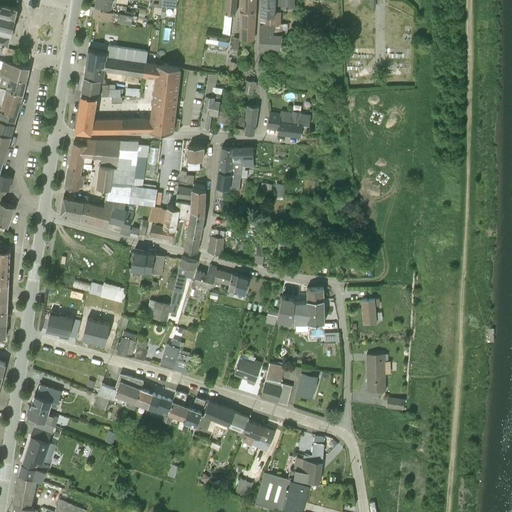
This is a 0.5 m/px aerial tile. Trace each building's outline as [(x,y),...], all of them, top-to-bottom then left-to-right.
[(0,0),(0,38),(9,41),(11,32),(14,22),(16,14),(18,4),(0,0)] [(115,7),(120,8),(125,9),(127,2),(118,0),(112,0),(111,7),(115,8),(115,7)] [(162,0),(161,8),(166,9),(166,3),(176,4),(176,3),(177,3),(177,0),(162,0)] [(225,0),(225,11),(231,10),(236,10),(236,0),(225,0)] [(240,33),(240,35),(254,36),(256,8),(255,0),(240,0),(240,7),(240,21),(240,33)] [(275,12),(275,8),(276,1),(275,0),(261,0),(260,11),(275,12)] [(102,4),(95,3),(93,12),(103,14),(108,15),(113,15),(118,16),(120,8),(115,7),(115,8),(111,7),(102,5),(102,4)] [(138,12),(144,13),(146,5),(140,4),(138,12)] [(120,8),(118,16),(131,20),(136,21),(138,12),(133,11),(120,8)] [(274,29),(282,30),(287,30),(288,20),(281,20),(281,8),(275,8),(275,12),(260,11),(260,20),(275,21),(274,29)] [(138,12),(136,21),(138,20),(139,18),(139,16),(141,16),(141,18),(143,19),(143,21),(146,22),(147,22),(146,24),(152,25),(152,20),(147,19),(147,17),(147,14),(144,13),(138,12)] [(260,20),(259,47),(281,48),(281,46),(280,46),(282,30),(274,29),(275,21),(260,20)] [(207,34),(206,39),(228,43),(228,38),(207,34)] [(108,49),(107,52),(146,58),(147,47),(108,41),(107,49),(108,49)] [(84,72),(101,76),(104,76),(105,66),(107,52),(108,49),(107,49),(88,46),(84,72)] [(107,52),(105,66),(143,72),(146,58),(107,52)] [(3,57),(0,69),(10,72),(9,73),(26,77),(30,63),(3,57)] [(230,57),(229,65),(233,66),(233,65),(236,65),(237,60),(235,59),(235,58),(230,57)] [(123,117),(123,129),(129,129),(150,128),(173,128),(175,114),(181,64),(157,60),(146,58),(143,72),(155,74),(151,114),(122,115),(123,117)] [(0,69),(0,83),(6,85),(9,73),(10,72),(0,69)] [(205,91),(211,92),(213,81),(216,81),(217,70),(209,69),(205,91)] [(81,89),(98,92),(101,76),(84,72),(81,89)] [(6,85),(23,90),(26,77),(9,73),(6,85)] [(245,75),(243,88),(253,90),(254,84),(256,85),(257,79),(255,78),(255,77),(245,75)] [(101,76),(98,92),(106,92),(108,92),(120,92),(121,90),(123,90),(123,86),(115,86),(115,81),(109,81),(105,80),(106,76),(104,76),(101,76)] [(211,92),(215,93),(215,89),(221,90),(222,84),(216,81),(213,81),(211,92)] [(126,83),(125,92),(140,93),(141,84),(126,83)] [(6,85),(0,106),(17,111),(23,90),(6,85)] [(272,85),(271,93),(281,94),(282,86),(272,85)] [(98,92),(81,89),(75,127),(91,128),(92,127),(96,103),(98,92)] [(211,92),(205,91),(200,124),(209,125),(212,110),(217,111),(218,106),(220,96),(215,95),(215,93),(211,92)] [(245,112),(244,129),(254,130),(258,103),(247,101),(245,112)] [(96,103),(92,127),(92,128),(111,128),(116,128),(123,129),(123,117),(98,117),(100,104),(96,103)] [(0,105),(0,114),(15,119),(17,111),(0,106),(0,105)] [(218,106),(217,111),(217,118),(229,120),(231,108),(218,106)] [(302,121),(309,121),(311,111),(301,109),(301,108),(292,107),(292,108),(281,106),(280,109),(270,107),(267,124),(278,126),(277,130),(290,131),(300,133),(302,124),(302,121)] [(244,129),(245,112),(237,111),(235,122),(236,122),(236,128),(244,129)] [(0,127),(11,131),(15,119),(0,114),(0,127)] [(0,154),(4,156),(11,131),(0,127),(0,154)] [(84,158),(114,163),(124,164),(125,164),(125,163),(127,164),(127,156),(127,151),(137,151),(138,151),(140,140),(140,137),(86,136),(85,140),(87,140),(84,158)] [(68,165),(86,169),(91,169),(98,171),(96,184),(111,186),(114,163),(84,158),(87,140),(85,140),(73,138),(68,162),(68,165)] [(137,151),(136,156),(135,165),(136,165),(133,181),(155,184),(156,181),(152,181),(144,179),(143,179),(147,152),(148,146),(148,141),(140,140),(138,151),(137,151)] [(187,156),(202,155),(204,155),(205,142),(188,143),(187,151),(187,156)] [(218,183),(229,184),(230,184),(231,172),(232,169),(233,159),(236,160),(242,160),(243,163),(254,163),(253,142),(233,142),(233,143),(222,143),(217,183),(218,183)] [(187,156),(187,151),(183,151),(183,163),(188,163),(188,164),(202,163),(202,155),(187,156)] [(114,163),(111,186),(121,187),(124,164),(114,163)] [(125,164),(124,164),(121,187),(120,188),(119,196),(127,197),(129,198),(132,181),(133,181),(136,165),(135,165),(127,164),(125,163),(125,164)] [(86,169),(68,165),(65,182),(79,185),(80,182),(83,183),(83,182),(84,177),(85,172),(86,169)] [(0,169),(0,184),(8,187),(9,187),(13,173),(0,169)] [(192,183),(192,184),(204,186),(205,182),(193,179),(194,171),(187,170),(187,171),(180,169),(179,177),(178,181),(192,183)] [(275,189),(283,191),(284,191),(285,180),(276,180),(275,189)] [(132,181),(129,198),(152,201),(155,201),(156,195),(157,191),(157,184),(155,184),(133,181),(132,181)] [(176,196),(191,198),(192,184),(192,183),(178,181),(177,192),(176,196)] [(229,184),(218,183),(216,192),(228,194),(229,184)] [(371,183),(358,183),(359,209),(372,208),(371,183)] [(191,198),(191,206),(205,208),(206,186),(204,186),(192,184),(191,198)] [(81,215),(84,197),(64,193),(60,210),(81,215)] [(112,204),(109,217),(130,223),(134,207),(127,205),(125,204),(127,197),(119,196),(106,193),(104,202),(112,204)] [(180,204),(178,212),(182,213),(189,215),(191,206),(191,198),(176,196),(175,203),(180,204)] [(84,197),(81,215),(108,222),(109,217),(112,204),(104,202),(84,197)] [(0,219),(6,222),(8,222),(15,203),(0,198),(0,219)] [(152,201),(149,216),(158,218),(162,204),(155,201),(152,201)] [(180,204),(175,203),(167,202),(166,206),(165,212),(164,214),(163,222),(152,220),(150,232),(172,235),(173,224),(176,225),(178,212),(180,204)] [(162,204),(158,218),(163,218),(164,214),(165,212),(166,206),(162,204)] [(191,206),(189,215),(187,229),(201,232),(205,208),(191,206)] [(131,226),(130,232),(144,235),(148,217),(142,215),(140,223),(132,221),(131,226)] [(130,232),(131,226),(121,223),(119,229),(130,232)] [(201,232),(187,229),(184,245),(198,248),(201,232)] [(225,233),(210,230),(209,230),(207,246),(208,247),(223,251),(226,233),(225,233)] [(279,233),(274,254),(281,256),(284,245),(286,245),(288,235),(279,233)] [(257,240),(255,258),(263,260),(265,242),(257,240)] [(0,278),(9,279),(10,247),(0,245),(0,278)] [(131,264),(134,264),(152,268),(155,249),(147,248),(134,245),(131,264)] [(155,249),(152,268),(162,269),(165,251),(155,249)] [(180,261),(195,265),(197,257),(182,252),(180,261)] [(170,299),(169,307),(177,308),(179,300),(182,287),(187,272),(192,273),(195,265),(180,261),(179,263),(176,274),(174,285),(170,299)] [(229,281),(232,269),(216,265),(216,263),(210,261),(206,269),(197,266),(194,278),(211,283),(213,277),(229,281)] [(232,269),(229,281),(228,285),(228,286),(233,287),(242,290),(245,290),(249,274),(238,271),(232,269)] [(167,284),(174,285),(176,274),(170,273),(167,284)] [(74,274),(72,283),(89,288),(125,297),(126,284),(104,278),(103,281),(92,278),(91,279),(74,274)] [(0,305),(8,307),(9,279),(0,278),(0,305)] [(307,284),(307,288),(307,296),(324,295),(324,284),(307,284)] [(278,309),(277,314),(277,316),(297,319),(307,319),(306,297),(295,297),(295,296),(293,292),(282,291),(278,309)] [(169,307),(170,299),(155,296),(150,295),(147,306),(153,308),(152,313),(167,316),(169,307)] [(306,297),(307,319),(325,318),(324,295),(307,296),(306,296),(306,297)] [(375,303),(374,296),(361,297),(363,319),(376,318),(375,303)] [(277,314),(278,309),(268,307),(267,312),(268,312),(267,316),(274,317),(275,314),(277,314)] [(50,308),(46,325),(59,329),(59,331),(69,333),(74,313),(50,308)] [(106,340),(112,317),(89,311),(83,334),(106,340)] [(121,311),(118,321),(125,323),(129,313),(121,311)] [(180,319),(178,328),(183,329),(184,324),(186,325),(187,321),(180,319)] [(131,334),(126,351),(131,353),(136,336),(135,336),(137,330),(124,327),(122,332),(131,334)] [(341,337),(340,327),(326,328),(327,337),(341,337)] [(120,339),(118,343),(117,349),(126,351),(131,334),(122,332),(120,339)] [(179,343),(178,348),(190,352),(190,348),(182,346),(184,338),(172,335),(171,341),(179,343)] [(178,348),(179,343),(166,340),(160,361),(173,365),(178,348)] [(137,342),(134,353),(144,356),(147,345),(137,342)] [(293,346),(287,355),(292,359),(298,350),(293,346)] [(178,348),(173,365),(185,368),(190,352),(178,348)] [(386,388),(385,349),(365,350),(367,389),(386,388)] [(240,353),(234,370),(248,375),(247,378),(254,381),(262,358),(255,355),(254,358),(240,353)] [(266,375),(281,379),(285,362),(270,358),(266,375)] [(309,371),(301,369),(300,369),(295,390),(312,395),(315,386),(316,379),(318,373),(309,371)] [(115,384),(117,385),(120,376),(140,383),(141,384),(144,376),(120,370),(115,384)] [(89,375),(87,382),(93,384),(96,378),(89,375)] [(282,382),(278,398),(287,400),(292,382),(282,379),(281,379),(266,375),(265,377),(282,382)] [(114,390),(136,399),(139,391),(138,391),(140,383),(120,376),(117,385),(114,390)] [(282,382),(265,377),(261,394),(278,398),(282,382)] [(98,390),(117,397),(126,401),(126,400),(135,403),(136,399),(114,390),(117,385),(115,384),(102,379),(98,390)] [(37,390),(53,396),(58,397),(62,386),(40,380),(37,390)] [(139,391),(136,399),(148,403),(153,388),(141,384),(140,383),(138,391),(139,391)] [(173,396),(185,400),(188,389),(176,386),(173,396)] [(153,388),(148,403),(160,408),(164,409),(168,411),(173,396),(153,388)] [(31,401),(49,407),(51,402),(53,396),(37,390),(35,389),(31,401)] [(117,397),(98,390),(94,401),(105,406),(105,405),(108,406),(110,400),(115,402),(117,397)] [(193,403),(202,406),(205,396),(196,393),(193,403)] [(387,393),(386,404),(402,406),(404,396),(387,393)] [(173,396),(168,411),(184,417),(190,402),(185,400),(173,396)] [(215,416),(226,421),(228,421),(235,407),(209,397),(204,410),(203,411),(215,416)] [(45,419),(48,409),(49,407),(31,401),(28,412),(45,419)] [(190,402),(184,417),(185,417),(190,418),(196,421),(201,409),(202,406),(193,403),(190,402)] [(235,407),(228,421),(242,427),(247,415),(248,416),(249,413),(235,407)] [(45,419),(28,412),(26,418),(35,422),(52,428),(54,422),(55,422),(58,412),(48,409),(45,419)] [(201,409),(196,421),(208,425),(213,427),(215,420),(224,424),(226,421),(215,416),(203,411),(204,410),(201,409)] [(247,415),(242,427),(246,428),(244,434),(243,437),(251,440),(255,432),(260,434),(265,422),(248,416),(247,415)] [(190,418),(187,426),(193,428),(196,421),(190,418)] [(32,431),(48,437),(52,428),(35,422),(31,431),(32,431)] [(265,422),(260,434),(270,438),(276,426),(265,422)] [(110,425),(106,436),(113,438),(116,427),(110,425)] [(36,464),(36,463),(39,457),(44,458),(44,457),(51,438),(48,437),(32,431),(22,459),(36,464)] [(313,438),(324,439),(325,432),(315,431),(313,438)] [(255,432),(251,440),(260,444),(259,447),(262,448),(263,445),(267,447),(270,438),(260,434),(255,432)] [(310,455),(322,457),(324,439),(313,438),(312,453),(311,453),(310,455)] [(293,465),(295,465),(301,466),(303,454),(296,453),(293,465)] [(295,465),(294,474),(320,478),(322,457),(310,455),(303,454),(301,466),(295,465)] [(36,463),(46,467),(47,468),(50,460),(44,457),(44,458),(39,457),(36,463)] [(19,469),(38,475),(42,477),(46,467),(36,463),(36,464),(22,459),(19,469)] [(174,459),(170,468),(176,470),(179,461),(174,459)] [(258,489),(255,499),(282,507),(301,511),(310,480),(291,475),(264,467),(258,489)] [(14,498),(32,503),(38,475),(19,469),(14,498)] [(241,474),(236,487),(248,492),(253,478),(241,474)] [(255,499),(258,489),(252,487),(249,498),(255,499)] [(79,511),(80,510),(83,504),(82,504),(65,496),(66,492),(62,490),(60,494),(54,507),(65,511),(79,511)] [(15,509),(14,511),(32,511),(34,505),(34,503),(32,503),(14,498),(12,508),(15,509)]
